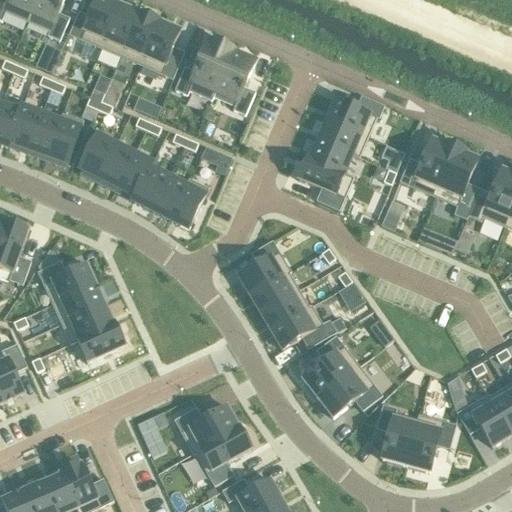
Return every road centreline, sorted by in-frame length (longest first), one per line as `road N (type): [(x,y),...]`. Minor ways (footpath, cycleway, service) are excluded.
road 1 (residential): [(166,0),(312,61),(255,193)]
road 2 (residential): [(0,458),(243,348)]
road 3 (residential): [(243,348),(282,414),(382,506)]
road 4 (residential): [(0,175),(132,233),(186,271)]
road 5 (residential): [(511,60),(360,0)]
road 6 (residential): [(382,506),(457,504),(511,472)]
road 7 (residential): [(392,95),(511,147)]
